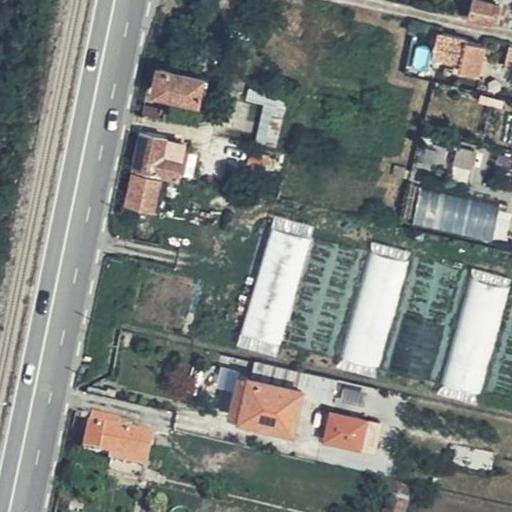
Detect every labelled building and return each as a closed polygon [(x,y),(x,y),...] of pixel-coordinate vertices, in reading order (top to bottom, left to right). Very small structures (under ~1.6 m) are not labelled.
[(470,0),(466,14),(491,19),(495,0),(470,0)] [(426,55),(458,62),(464,37),(464,35),(432,29),(426,55)] [(464,37),(458,62),(451,70),(474,74),(481,41),(464,37)] [(511,41),(506,41),(501,62),(511,64),(511,41)] [(198,94),(207,62),(157,50),(149,83),(198,94)] [(274,144),(284,105),(265,100),(255,140),(274,144)] [(139,118),(132,154),(175,164),(179,146),(165,143),(169,125),(139,118)] [(454,150),(453,180),(470,181),(471,151),(454,150)] [(153,170),(125,164),(119,190),(148,196),(153,170)] [(502,202),(423,185),(413,226),(494,245),(502,202)] [(301,359),(250,348),(244,363),(232,360),(227,379),(230,379),(241,382),(234,406),(285,417),(295,383),(301,359)] [(325,391),(333,367),(301,359),(295,383),(325,391)] [(117,383),(87,377),(83,394),(113,400),(117,383)] [(224,404),(234,406),(241,382),(230,379),(224,404)] [(113,400),(83,394),(74,439),(102,445),(101,450),(139,457),(147,421),(115,414),(118,401),(113,400)] [(321,445),(360,453),(367,419),(327,412),(321,445)] [(364,448),(374,450),(378,424),(368,423),(364,448)] [(101,450),(99,464),(136,471),(139,457),(101,450)] [(383,511),(403,511),(406,496),(387,492),(383,511)]
